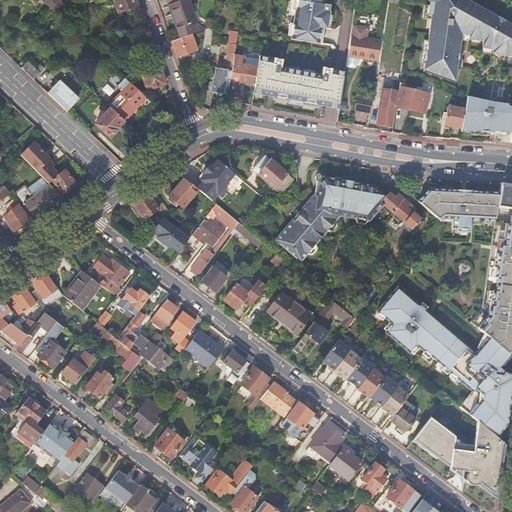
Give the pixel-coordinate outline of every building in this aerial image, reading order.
[(57,0),(42,0),(51,8),(56,13),(68,9),(57,0)] [(137,6),(134,0),(112,0),(117,13),(137,6)] [(187,0),(183,0),(168,6),(176,29),(179,38),(186,36),(194,33),(203,30),(202,27),(196,22),(187,0)] [(289,0),(290,0),(293,1),(292,9),(295,10),(294,16),(290,38),(308,41),(310,26),(321,27),(326,28),(329,6),(322,4),(323,0),(289,0)] [(431,15),(430,23),(460,39),(461,34),(469,36),(468,39),(483,41),(482,48),(507,52),(507,56),(511,56),(511,39),(441,0),(429,0),(427,14),(431,15)] [(441,0),(511,39),(511,25),(466,0),(441,0)] [(460,39),(430,23),(423,72),(455,83),(457,67),(458,59),(460,39)] [(319,43),(321,27),(310,26),(308,41),(319,43)] [(365,28),(352,26),(348,53),(363,56),(363,58),(377,60),(380,41),(367,39),(368,31),(365,28)] [(210,31),(208,28),(203,30),(194,33),(196,38),(207,34),(207,33),(210,31)] [(222,95),(227,95),(229,81),(234,55),(237,32),(230,30),(224,64),(217,63),(214,79),(213,80),(212,89),(213,90),(223,92),(222,95)] [(179,38),(170,41),(176,57),(186,53),(185,48),(194,45),(192,40),(188,42),(186,36),(179,38)] [(234,55),(229,81),(254,85),(257,67),(243,65),(244,56),(234,55)] [(281,60),(259,56),(257,67),(254,85),(253,92),(273,96),(272,99),(287,102),(288,99),(302,102),(301,105),(316,108),(317,104),(339,109),(345,72),(323,68),(321,75),(280,67),(281,60)] [(26,61),(20,67),(33,79),(38,73),(34,69),(26,61)] [(377,61),(375,77),(384,79),(387,63),(377,61)] [(164,83),(158,66),(140,72),(146,89),(164,83)] [(123,90),(108,106),(110,107),(123,120),(130,113),(135,118),(150,102),(124,77),(117,85),(123,90)] [(58,81),(47,93),(65,110),(76,98),(58,81)] [(423,113),(428,94),(414,90),(414,87),(399,84),(398,92),(396,107),(423,113)] [(396,107),(398,92),(382,90),(376,125),(392,128),(396,107)] [(354,110),(369,112),(371,100),(356,98),(354,110)] [(511,134),(511,127),(511,112),(466,101),(465,110),(461,128),(460,135),(510,139),(511,134)] [(461,128),(465,110),(448,106),(444,125),(461,128)] [(116,128),(123,120),(110,107),(95,123),(109,137),(117,129),(116,128)] [(34,141),(20,154),(36,171),(47,162),(49,160),(50,158),(44,152),(39,147),(34,141)] [(249,167),(273,188),(286,174),(261,153),(249,167)] [(198,190),(211,201),(217,194),(220,197),(226,189),(223,187),(234,175),(217,160),(211,166),(209,164),(202,172),(204,174),(199,180),(201,182),(196,188),(198,190)] [(47,162),(36,171),(47,183),(51,180),(62,194),(76,183),(65,169),(59,174),(52,168),(47,162)] [(273,188),(280,194),(292,180),(286,174),(273,188)] [(343,213),(368,186),(354,183),(353,188),(349,187),(345,187),(341,186),(342,181),(324,177),(323,176),(322,176),(322,175),(321,175),(320,174),(319,174),(318,174),(317,174),(316,175),(315,176),(314,177),(314,178),(314,179),(314,180),(314,181),(314,182),(315,183),(313,196),(303,208),(300,212),(298,213),(297,214),(295,215),(294,217),(293,219),(293,221),(291,223),(290,223),(274,241),(299,262),(306,255),(314,245),(325,231),(333,222),(338,217),(339,217),(341,217),(344,214),(343,213)] [(196,188),(183,178),(168,196),(182,208),(198,190),(196,188)] [(511,184),(501,183),(499,193),(497,208),(500,209),(501,207),(511,209),(511,212),(511,213),(510,225),(511,224),(511,184)] [(9,193),(2,185),(0,187),(0,199),(1,199),(9,193)] [(23,187),(15,193),(32,216),(59,196),(48,185),(31,198),(23,187)] [(372,187),(368,186),(343,213),(344,214),(341,217),(345,218),(354,219),(366,222),(367,222),(379,205),(384,197),(372,187)] [(394,199),(397,195),(391,190),(387,193),(394,199)] [(429,190),(417,201),(440,221),(444,218),(451,219),(451,228),(456,229),(456,231),(468,232),(469,220),(494,222),(497,208),(499,193),(429,190)] [(146,193),(132,203),(140,214),(137,216),(139,219),(142,217),(144,219),(158,209),(146,193)] [(379,205),(390,214),(403,200),(397,195),(394,199),(387,193),(384,197),(379,205)] [(9,212),(18,204),(14,199),(4,207),(9,212)] [(403,200),(390,214),(402,225),(410,231),(419,220),(412,214),(415,211),(403,200)] [(24,211),(18,204),(9,212),(4,217),(15,230),(28,220),(22,212),(24,211)] [(36,224),(24,211),(22,212),(28,220),(33,226),(36,224)] [(238,223),(227,214),(223,220),(233,228),(234,228),(237,223),(238,223)] [(207,218),(198,230),(211,240),(220,228),(207,218)] [(169,249),(170,247),(178,253),(188,239),(161,219),(151,232),(158,237),(156,239),(169,249)] [(494,222),(481,309),(469,323),(488,339),(510,358),(511,359),(511,224),(510,225),(494,222)] [(240,226),(237,223),(234,228),(257,247),(261,242),(240,226)] [(306,255),(308,255),(315,248),(314,246),(314,245),(306,255)] [(189,271),(197,277),(213,255),(206,249),(189,271)] [(102,255),(93,267),(105,277),(98,284),(112,295),(129,273),(111,260),(110,262),(102,255)] [(435,265),(439,260),(435,257),(431,262),(435,265)] [(282,262),(276,258),(271,264),(277,269),(282,262)] [(212,268),(201,282),(215,293),(226,279),(212,268)] [(309,283),(295,271),(291,276),(305,288),(309,283)] [(35,303),(37,305),(42,301),(44,299),(43,298),(56,289),(44,272),(31,281),(36,289),(29,294),(35,303)] [(73,283),(63,297),(81,310),(99,285),(98,284),(82,272),(74,284),(73,283)] [(236,287),(221,307),(226,311),(236,318),(243,309),(247,311),(264,288),(258,284),(248,296),(236,287)] [(29,294),(25,288),(11,298),(15,303),(11,307),(17,316),(35,303),(29,294)] [(129,288),(121,299),(137,311),(148,297),(139,290),(136,293),(129,288)] [(476,421),(496,438),(506,426),(511,383),(511,378),(506,373),(504,375),(499,370),(510,358),(488,339),(474,355),(397,288),(376,312),(391,325),(391,327),(386,334),(410,354),(415,348),(418,348),(423,352),(423,351),(472,391),(459,407),(476,421)] [(158,297),(152,293),(143,305),(148,309),(158,297)] [(280,294),(267,310),(280,320),(281,318),(286,322),(283,325),(296,334),(309,317),(280,294)] [(2,317),(9,311),(0,299),(0,331),(16,343),(12,348),(15,350),(26,336),(8,324),(6,326),(2,320),(3,319),(2,317)] [(177,310),(165,300),(149,321),(160,328),(165,321),(167,323),(177,310)] [(352,319),(330,300),(313,322),(321,327),(332,312),(342,320),(339,325),(344,329),(352,319)] [(42,301),(37,305),(43,314),(45,315),(49,310),(42,301)] [(104,312),(96,322),(102,327),(110,316),(104,312)] [(137,312),(122,332),(128,337),(135,327),(136,328),(144,317),(137,312)] [(181,313),(169,328),(174,332),(169,338),(177,344),(182,338),(194,322),(181,313)] [(27,335),(26,336),(15,350),(19,353),(20,354),(32,339),(31,338),(40,326),(48,333),(56,323),(45,315),(43,314),(35,324),(27,320),(21,327),(27,335)] [(102,327),(96,322),(90,331),(106,344),(112,336),(102,327)] [(313,322),(304,334),(311,339),(318,344),(327,332),(321,327),(313,322)] [(61,327),(56,323),(48,333),(34,351),(38,354),(36,356),(53,368),(64,353),(50,342),(61,327)] [(198,332),(184,350),(208,368),(222,350),(198,332)] [(155,346),(161,337),(155,333),(149,341),(155,346)] [(155,346),(139,334),(133,342),(142,350),(139,354),(149,362),(158,369),(168,356),(160,351),(155,346)] [(304,334),(292,350),(299,355),(311,339),(304,334)] [(112,336),(106,344),(127,360),(125,361),(133,367),(140,358),(128,349),(119,342),(116,340),(112,336)] [(123,337),(119,342),(128,349),(131,344),(123,337)] [(160,351),(168,356),(168,357),(171,352),(165,347),(165,346),(159,341),(155,346),(160,351)] [(349,350),(337,341),(323,359),(329,363),(327,365),(333,370),(332,371),(339,376),(341,374),(346,378),(360,360),(348,351),(349,350)] [(246,368),(249,364),(229,349),(220,360),(222,362),(221,364),(224,367),(226,365),(240,376),(246,368)] [(60,374),(74,385),(93,360),(84,352),(76,362),(71,359),(60,374)] [(346,378),(345,379),(357,388),(356,390),(368,399),(369,397),(384,378),(372,369),(372,368),(360,359),(360,360),(346,378)] [(245,403),(252,409),(265,392),(269,386),(265,383),(268,379),(253,367),(249,371),(246,368),(240,376),(236,381),(252,393),(245,403)] [(106,380),(109,376),(103,372),(100,376),(96,373),(85,388),(98,398),(102,392),(105,394),(112,385),(109,383),(106,380)] [(0,397),(5,401),(10,394),(3,388),(7,382),(0,377),(0,397)] [(384,378),(369,397),(381,406),(380,407),(392,417),(404,401),(409,395),(385,377),(384,378)] [(269,386),(265,392),(289,410),(295,402),(285,394),(286,393),(272,382),(269,386)] [(115,396),(105,409),(112,414),(122,422),(128,415),(127,414),(128,413),(124,410),(123,411),(118,407),(122,402),(121,401),(124,398),(118,393),(115,397),(115,396)] [(193,399),(187,395),(182,401),(188,405),(193,399)] [(10,433),(30,449),(34,445),(43,432),(35,425),(45,411),(28,398),(15,415),(20,420),(10,433)] [(158,412),(145,401),(134,416),(139,419),(132,429),(136,432),(139,429),(147,435),(156,423),(152,420),(158,412)] [(404,401),(392,417),(389,420),(405,432),(414,419),(408,414),(413,407),(404,401)] [(286,417),(308,434),(318,420),(312,415),(312,414),(298,403),(286,417)] [(437,457),(453,435),(453,434),(430,417),(412,441),(435,459),(437,457)] [(503,450),(503,444),(496,438),(476,421),(474,440),(453,437),(453,435),(437,457),(449,466),(469,469),(469,471),(467,472),(466,474),(465,476),(465,478),(465,481),(467,483),(468,484),(470,485),(473,485),(475,485),(477,484),(495,499),(503,450)] [(43,432),(34,445),(58,463),(69,449),(74,442),(66,437),(69,434),(59,427),(57,429),(49,424),(43,432)] [(309,446),(330,463),(341,448),(337,445),(343,437),(326,424),(309,446)] [(167,429),(154,446),(170,459),(183,441),(167,429)] [(79,437),(78,437),(77,438),(78,439),(70,450),(69,449),(58,463),(56,466),(69,476),(78,464),(73,460),(85,444),(87,445),(93,438),(84,431),(79,437)] [(251,443),(239,434),(237,437),(235,439),(247,447),(251,443)] [(197,441),(192,437),(178,456),(190,465),(190,466),(199,474),(196,478),(202,482),(209,474),(214,467),(220,459),(215,455),(217,453),(206,445),(205,446),(198,440),(197,441)] [(329,465),(328,465),(347,480),(360,463),(351,455),(352,453),(352,451),(346,447),(345,447),(343,446),(341,448),(330,463),(329,465)] [(214,467),(209,474),(212,476),(206,485),(220,495),(225,488),(231,493),(232,492),(239,484),(252,467),(244,461),(229,479),(214,467)] [(374,463),(361,480),(367,484),(363,491),(372,497),(386,479),(380,474),(383,470),(374,463)] [(122,476),(116,472),(105,487),(104,488),(111,494),(117,498),(125,504),(137,487),(131,483),(132,482),(123,475),(122,476)] [(79,493),(93,503),(104,488),(105,487),(86,473),(76,487),(81,490),(79,493)] [(305,484),(299,480),(293,487),(299,491),(305,484)] [(398,506),(406,511),(418,496),(405,486),(407,484),(401,480),(400,482),(398,481),(384,500),(387,502),(390,499),(398,506)] [(246,511),(257,498),(239,484),(232,492),(236,494),(229,504),(240,511),(246,511)] [(125,504),(124,504),(134,511),(155,511),(162,503),(148,493),(147,495),(145,494),(147,491),(139,485),(137,487),(125,504)] [(47,505),(48,505),(55,511),(60,503),(40,486),(35,494),(42,500),(43,498),(49,503),(47,505)] [(19,491),(0,506),(0,511),(19,511),(29,504),(30,504),(31,504),(19,490),(19,491)] [(38,497),(35,500),(43,508),(47,505),(38,497)] [(60,503),(55,511),(56,511),(65,511),(68,508),(61,502),(60,503)] [(273,511),(275,511),(263,502),(254,511),(273,511)]
